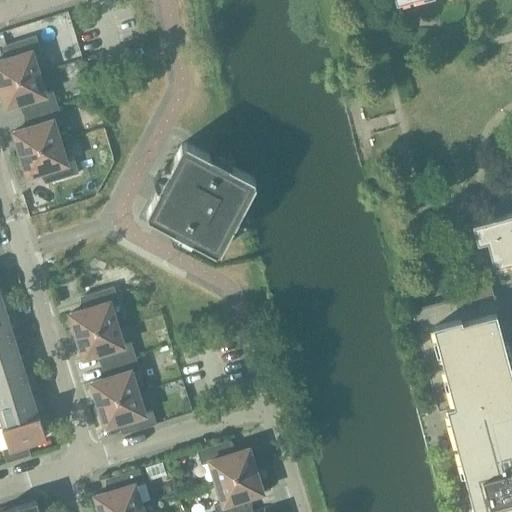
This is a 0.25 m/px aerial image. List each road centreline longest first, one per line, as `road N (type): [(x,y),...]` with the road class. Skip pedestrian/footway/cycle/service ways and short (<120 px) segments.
road 1 (unclassified): [(86,465),(0,176)]
road 2 (unclassified): [(86,465),(263,409)]
